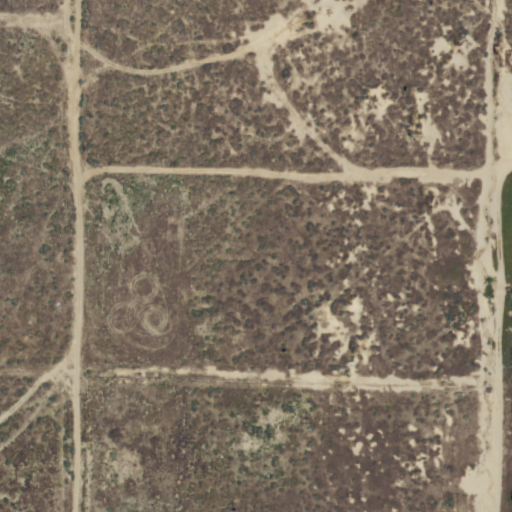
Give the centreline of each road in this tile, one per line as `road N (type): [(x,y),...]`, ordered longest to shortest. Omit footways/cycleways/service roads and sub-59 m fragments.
road 1 (residential): [(64,511),(48,0)]
road 2 (track): [(483,511),(494,167)]
